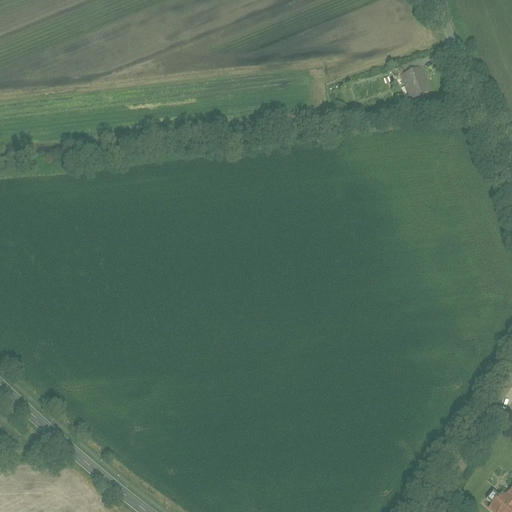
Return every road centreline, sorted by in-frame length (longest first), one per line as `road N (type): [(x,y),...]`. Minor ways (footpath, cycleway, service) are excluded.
road 1 (tertiary): [(0,384),(148,511)]
road 2 (unclassified): [(439,0),(511,177)]
road 3 (unclassified): [(511,387),(430,511)]
